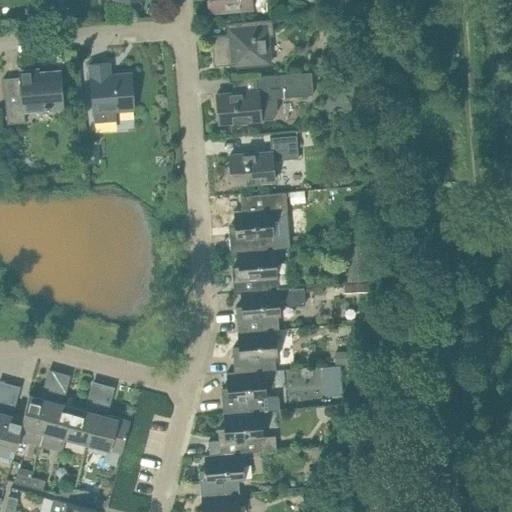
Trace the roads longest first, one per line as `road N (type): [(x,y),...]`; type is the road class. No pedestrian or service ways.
road 1 (residential): [(184,26),(204,317),(188,387)]
road 2 (residential): [(188,387),(39,347),(0,350)]
road 3 (residential): [(0,40),(184,26)]
road 4 (residential): [(188,387),(155,511)]
